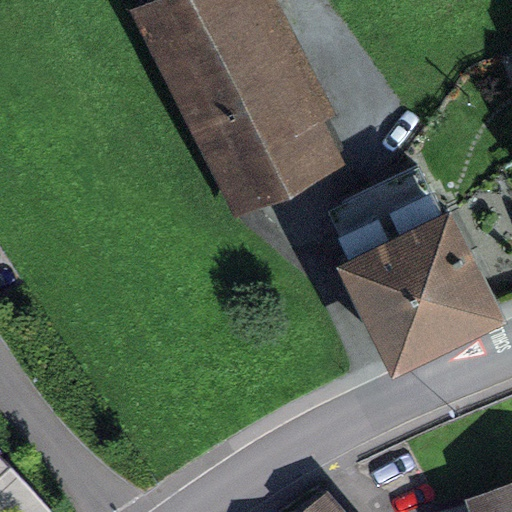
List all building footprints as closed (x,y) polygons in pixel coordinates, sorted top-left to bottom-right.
[(135,0),(131,2),(236,217),(346,163),(325,118),(335,113),(279,0),(135,0)] [(352,247),(338,254),(394,367),(508,311),(452,198),(439,200),(420,163),(332,206),(352,247)] [(0,478),(10,470),(0,458),(0,478)] [(511,511),(511,494),(466,508),(467,511),(511,511)] [(340,511),(328,498),(311,511),(340,511)]
